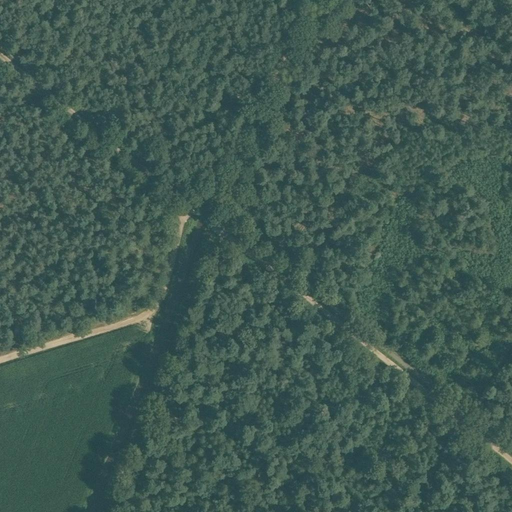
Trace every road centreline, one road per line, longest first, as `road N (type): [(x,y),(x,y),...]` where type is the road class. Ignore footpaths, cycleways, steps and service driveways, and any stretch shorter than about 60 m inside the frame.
road 1 (track): [(216,225),(511,462)]
road 2 (track): [(0,359),(155,307),(183,216)]
road 3 (track): [(191,204),(0,51)]
